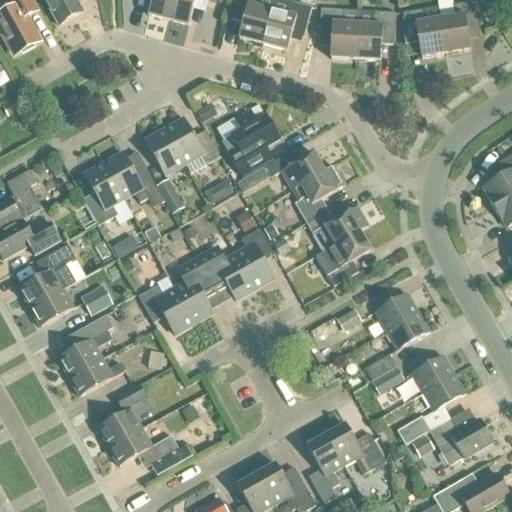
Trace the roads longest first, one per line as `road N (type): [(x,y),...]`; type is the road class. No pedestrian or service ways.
road 1 (residential): [(208,78),(343,104),(387,173),(430,190)]
road 2 (residential): [(511,375),(443,250),(430,190)]
road 3 (residential): [(36,82),(118,44),(208,78)]
road 4 (residential): [(158,511),(289,428)]
road 5 (residential): [(77,153),(208,78)]
road 6 (residential): [(59,511),(0,403)]
road 7 (residential): [(430,190),(459,143),(511,105)]
